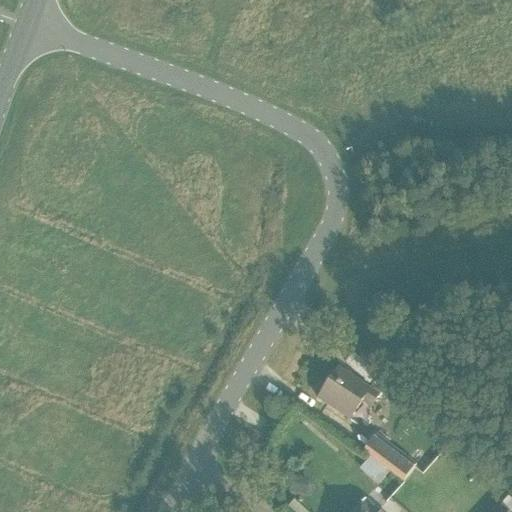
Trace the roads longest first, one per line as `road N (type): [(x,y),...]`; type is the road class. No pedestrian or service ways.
road 1 (unclassified): [(166,511),(312,261),(335,206),(332,169),(306,134),(274,117),(23,24)]
road 2 (unknown): [(102,511),(172,369),(232,276),(329,225)]
